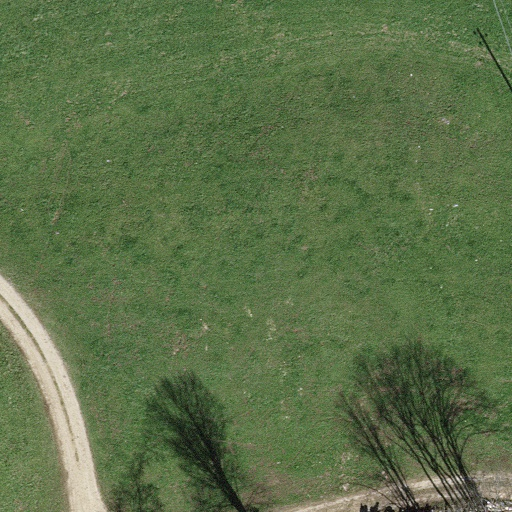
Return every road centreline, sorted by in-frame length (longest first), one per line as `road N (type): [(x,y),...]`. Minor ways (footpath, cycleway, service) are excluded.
road 1 (track): [(0,288),(53,358),(86,511)]
road 2 (track): [(300,511),(511,476)]
